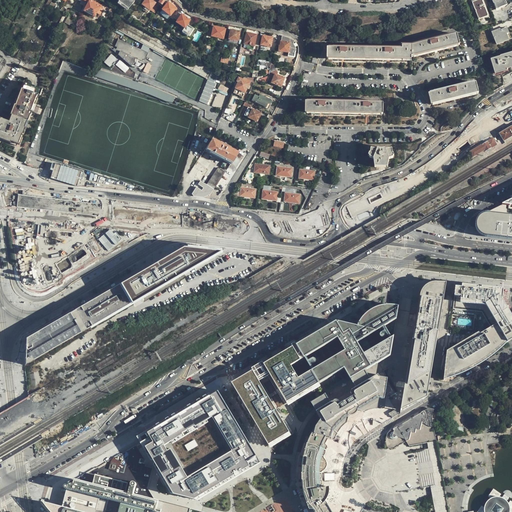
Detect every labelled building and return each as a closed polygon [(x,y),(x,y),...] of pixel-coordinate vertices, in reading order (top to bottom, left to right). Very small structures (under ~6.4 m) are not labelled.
[(100,3),(95,0),(88,0),(88,1),(99,7),(96,12),(100,14),(102,9),(102,7),(101,5),(100,3)] [(133,0),(120,0),(118,3),(127,9),(133,0)] [(155,3),(151,0),(150,0),(145,0),(142,4),(150,10),(155,3)] [(169,1),(168,0),(165,0),(164,2),(166,4),(162,10),(170,16),(175,9),(171,5),(168,3),(169,1)] [(487,16),(481,0),(475,0),(471,1),(478,20),(487,16)] [(506,5),(504,0),(491,0),(496,9),(506,5)] [(99,7),(88,1),(88,2),(83,11),(94,17),(96,12),(99,7)] [(189,20),(179,13),(175,19),(177,21),(176,22),(184,28),(182,31),(188,36),(193,29),(186,24),(189,20)] [(111,32),(115,23),(101,17),(98,22),(103,24),(101,27),(111,32)] [(223,38),(225,30),(224,29),(214,27),(211,36),(223,38)] [(507,39),(505,32),(507,32),(506,27),(498,30),(497,28),(491,31),(495,43),(507,39)] [(237,41),(239,31),(230,30),(228,39),(237,41)] [(254,46),(257,35),(247,33),(244,44),(254,46)] [(411,57),(458,45),(456,34),(451,35),(451,37),(411,47),(403,47),(403,50),(333,49),(333,48),(329,48),(329,50),(329,56),(329,59),(411,60),(411,57)] [(271,47),(273,38),(263,36),(262,45),(271,47)] [(284,36),(283,36),(280,46),(279,51),(289,53),(288,56),(295,57),(296,48),(293,44),(294,40),(292,39),(290,38),(288,37),(287,37),(286,36),(284,36)] [(117,49),(116,51),(120,52),(118,56),(132,68),(136,60),(137,58),(143,61),(143,59),(145,60),(148,53),(118,39),(114,47),(117,49)] [(497,72),(511,67),(511,53),(492,59),(497,72)] [(136,60),(132,68),(134,70),(135,70),(137,70),(140,70),(143,68),(145,65),(145,64),(136,60)] [(152,88),(96,69),(94,75),(149,93),(172,103),(174,97),(152,88)] [(218,76),(209,74),(204,91),(209,93),(208,95),(202,94),(200,101),(209,104),(218,76)] [(281,86),(284,78),(275,75),(272,83),(281,86)] [(247,88),(249,83),(239,78),(237,82),(238,82),(235,88),(244,92),(246,87),(247,88)] [(27,122),(30,115),(31,116),(38,95),(39,96),(41,89),(23,82),(17,98),(15,98),(9,115),(11,115),(8,122),(0,118),(0,138),(19,146),(28,122),(27,122)] [(477,93),(474,83),(470,83),(470,85),(435,94),(434,92),(430,93),(432,104),(477,93)] [(227,92),(229,89),(221,84),(219,87),(227,92)] [(268,109),(272,102),(272,101),(272,100),(271,100),(269,99),(261,94),(260,96),(255,95),(252,100),(267,107),(266,108),(268,109)] [(382,114),(382,103),(377,103),(377,104),(312,103),(312,102),(306,102),(306,113),(382,114)] [(257,122),(261,114),(248,108),(244,116),(257,122)] [(511,126),(499,134),(504,142),(511,137),(511,126)] [(469,152),(472,158),(485,151),(486,152),(497,146),(492,138),(487,141),(488,142),(469,152)] [(223,145),(212,139),(206,149),(210,151),(224,159),(225,158),(232,162),(238,153),(226,146),(226,145),(223,144),(223,145)] [(389,159),(393,157),(392,150),(386,151),(386,149),(382,150),(377,149),(377,151),(372,149),(370,157),(374,159),(376,166),(387,167),(389,159)] [(230,165),(232,162),(225,158),(224,159),(210,151),(209,153),(230,165)] [(243,156),(238,153),(232,162),(230,165),(228,167),(234,171),(243,156)] [(54,163),(50,178),(79,185),(83,170),(54,163)] [(269,174),(270,165),(255,164),(254,173),(269,174)] [(215,188),(227,170),(225,168),(224,170),(218,166),(208,184),(215,188)] [(291,177),(292,169),(278,167),(276,175),(291,177)] [(314,180),(315,171),(300,170),(299,178),(314,180)] [(255,198),(256,189),(241,187),(240,196),(255,198)] [(277,200),(278,192),(263,190),(262,199),(277,200)] [(299,203),(300,194),(285,192),(284,201),(299,203)] [(511,205),(501,205),(483,217),(488,217),(511,219),(511,205)] [(481,237),(486,239),(511,241),(511,219),(488,217),(483,217),(480,219),(477,223),(476,227),(477,231),(478,235),(481,237)] [(132,235),(9,221),(18,278),(20,282),(22,286),(26,288),(30,290),(34,291),(38,291),(42,290),(46,288),(49,286),(132,235)] [(185,247),(122,284),(135,303),(222,252),(185,247)] [(407,372),(400,412),(427,397),(432,366),(446,283),(436,282),(430,282),(425,285),(421,289),(420,295),(407,372)] [(455,285),(446,283),(432,366),(440,367),(438,380),(448,381),(471,368),(457,374),(444,379),(447,350),(478,331),(479,333),(491,326),(482,311),(453,307),(455,285)] [(122,284),(25,342),(26,370),(135,303),(122,284)] [(447,350),(444,379),(457,374),(471,368),(483,360),(496,351),(508,340),(511,337),(511,314),(506,305),(502,298),(503,289),(455,285),(453,307),(482,311),(491,326),(479,333),(478,331),(447,350)] [(331,511),(325,500),(329,496),(329,487),(323,487),(322,471),(325,470),(327,465),(326,460),(322,459),(334,433),(350,414),(376,398),(385,398),(389,378),(371,379),(369,376),(366,370),(373,366),(358,341),(396,319),(398,306),(392,305),(386,305),(377,307),(371,310),(366,314),(363,318),(358,325),(336,321),(296,345),(319,383),(343,368),(350,379),(351,379),(355,384),(356,387),(331,402),(329,400),(326,394),(311,402),(316,410),(322,419),(316,427),(312,434),(307,445),(306,445),(305,449),(306,449),(303,458),(301,458),(301,456),(300,455),(298,467),(300,468),(300,465),(302,466),(302,474),(301,475),(301,479),(302,479),(302,487),(303,494),(307,504),(306,504),(308,509),(309,508),(310,511),(331,511)] [(396,319),(358,341),(373,366),(379,362),(371,349),(393,336),(396,319)] [(371,349),(379,362),(391,355),(393,336),(371,349)] [(287,402),(315,386),(292,347),(264,364),(287,402)] [(290,432),(253,370),(232,383),(269,445),(290,432)] [(261,463),(218,391),(192,407),(145,435),(140,438),(158,467),(174,494),(199,500),(261,463)] [(435,511),(447,511),(436,442),(432,417),(433,406),(389,433),(387,439),(388,447),(395,448),(405,442),(409,445),(417,443),(425,487),(430,486),(432,492),(435,511)] [(108,460),(121,464),(124,454),(120,453),(108,460)] [(160,511),(155,511),(158,499),(156,497),(134,492),(136,485),(136,482),(135,481),(134,481),(133,481),(132,482),(131,483),(129,490),(125,490),(128,481),(94,472),(91,480),(72,475),(65,479),(63,481),(62,482),(62,483),(62,485),(65,488),(65,490),(61,503),(45,499),(41,498),(37,497),(41,503),(45,509),(48,511),(160,511)] [(481,506),(477,511),(510,511),(511,511),(511,499),(510,498),(509,500),(507,499),(510,495),(511,497),(511,495),(511,493),(511,492),(510,490),(508,489),(505,489),(503,491),(505,492),(503,496),(501,495),(502,493),(494,487),(488,496),(490,498),(486,502),(484,507),(481,506)] [(188,511),(189,507),(158,499),(155,511),(160,511),(188,511)]
